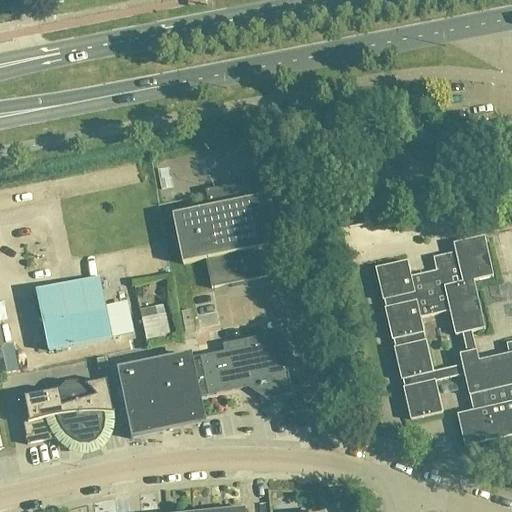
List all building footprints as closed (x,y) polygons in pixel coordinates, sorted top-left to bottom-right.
[(466,102),(492,104),(493,91),(468,88),(466,102)] [(209,214),(183,219),(173,221),(183,271),(206,266),(212,295),(274,282),(269,253),(281,251),(270,201),(263,203),(259,186),(206,197),(209,214)] [(362,213),(346,216),(349,230),(365,227),(362,213)] [(455,254),(432,260),(436,273),(411,279),(407,263),(377,270),(413,422),(441,415),(442,415),(435,384),(464,377),(472,414),(457,418),(464,449),(511,438),(511,345),(506,347),(508,357),(501,359),(478,364),(473,341),(472,335),(484,332),(473,283),(493,279),(483,239),(478,240),(453,246),(455,254)] [(97,280),(36,293),(49,354),(110,341),(97,280)] [(179,315),(182,329),(192,327),(190,313),(179,315)] [(163,316),(140,321),(145,345),(168,340),(163,316)] [(208,398),(246,390),(248,386),(270,399),(269,400),(270,401),(291,397),(287,376),(286,375),(285,375),(283,374),(284,371),(285,371),(279,342),(270,336),(264,345),(246,349),(237,343),(231,352),(199,359),(208,398)] [(208,398),(199,359),(186,362),(185,356),(158,362),(153,364),(153,363),(115,371),(130,442),(162,435),(162,434),(167,433),(200,426),(195,401),(208,398)] [(57,394),(17,402),(27,448),(66,440),(72,445),(80,448),(87,448),(94,445),(99,439),(102,432),(103,425),(102,417),(113,418),(113,416),(111,416),(105,385),(84,389),(77,386),(69,385),(62,388),(57,394)]
